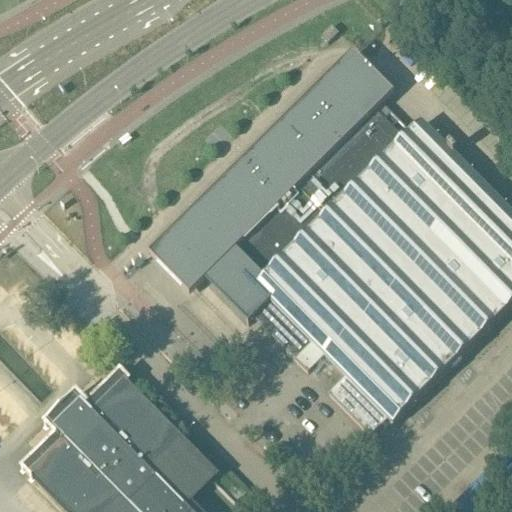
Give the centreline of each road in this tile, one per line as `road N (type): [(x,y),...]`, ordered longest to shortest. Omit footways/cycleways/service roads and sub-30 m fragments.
road 1 (secondary): [(0,184),(167,54),(255,0)]
road 2 (unclassified): [(0,229),(82,303),(105,310),(90,280),(0,195)]
road 3 (secondary): [(152,0),(0,92)]
